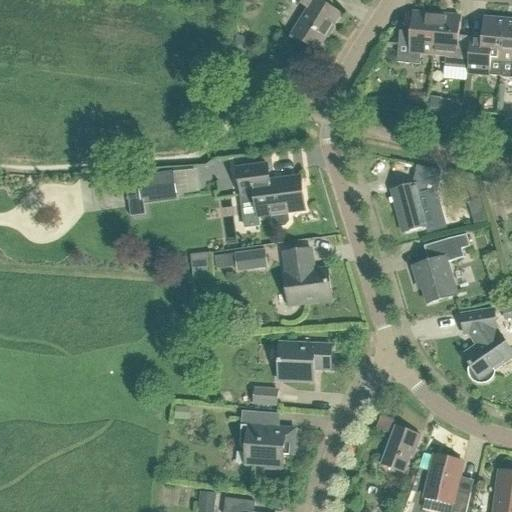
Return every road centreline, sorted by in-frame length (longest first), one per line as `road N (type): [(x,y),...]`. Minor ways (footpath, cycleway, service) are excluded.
road 1 (residential): [(393,358),(329,121),(350,69),(394,0)]
road 2 (residential): [(321,511),(341,438),(393,358)]
road 3 (residential): [(511,440),(439,408),(393,358)]
